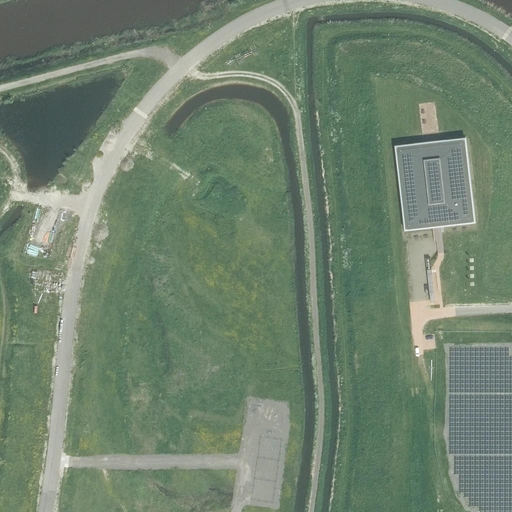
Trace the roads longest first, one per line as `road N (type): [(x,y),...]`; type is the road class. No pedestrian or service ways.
road 1 (track): [(337,511),(348,410),(323,42),(342,30),(440,39),(511,91)]
road 2 (unclassified): [(302,0),(201,50),(113,153),(92,197),(72,284),(45,511)]
road 3 (track): [(311,511),(324,400),(294,112)]
road 4 (track): [(448,511),(432,482),(419,354)]
road 5 (track): [(294,112),(261,77),(180,68)]
